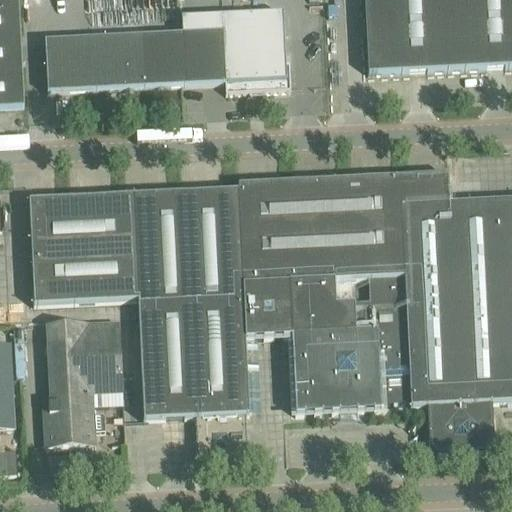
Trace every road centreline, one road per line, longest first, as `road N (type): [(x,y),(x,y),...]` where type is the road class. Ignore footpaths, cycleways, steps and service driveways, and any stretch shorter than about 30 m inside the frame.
road 1 (unclassified): [(0,156),(511,127)]
road 2 (unclassified): [(511,491),(90,511)]
road 3 (unknown): [(297,0),(311,45),(314,138)]
